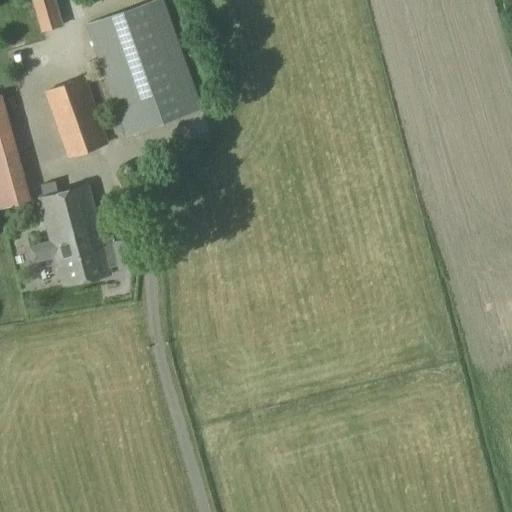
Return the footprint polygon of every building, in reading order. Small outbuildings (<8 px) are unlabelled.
[(55,0),(32,0),(42,31),(63,25),(55,0)] [(152,0),(86,24),(126,135),(201,108),(162,0),(152,0)] [(45,90),(68,155),(107,141),(84,76),(45,90)] [(62,285),(110,272),(87,184),(57,192),(54,180),(41,183),(44,195),(38,196),(62,285)] [(118,269),(137,264),(131,240),(112,245),(118,269)]
